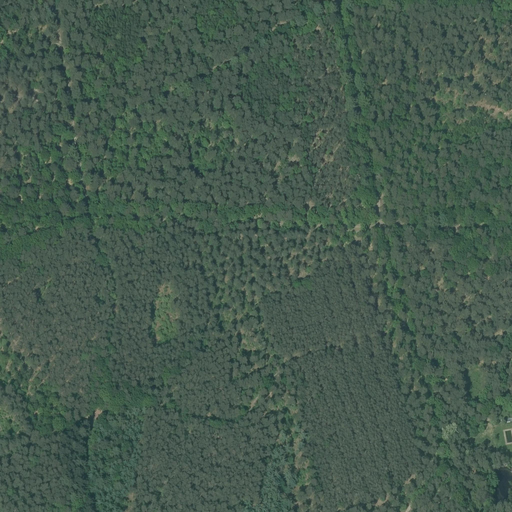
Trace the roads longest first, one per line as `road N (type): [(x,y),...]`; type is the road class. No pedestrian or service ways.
road 1 (track): [(0,250),(86,217),(511,231)]
road 2 (track): [(75,145),(335,0)]
road 3 (track): [(469,511),(382,233)]
road 4 (track): [(348,0),(511,6)]
